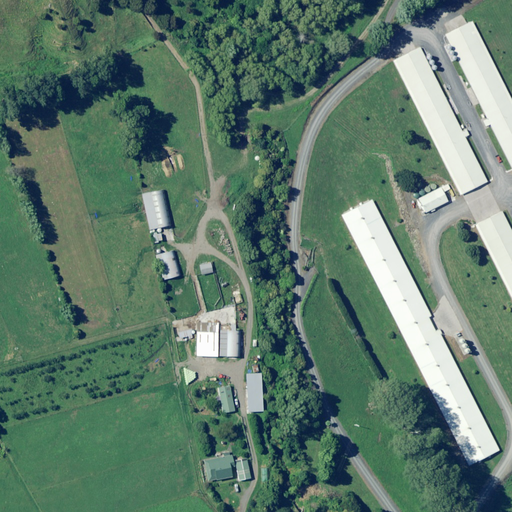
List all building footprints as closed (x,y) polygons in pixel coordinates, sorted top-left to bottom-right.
[(511,167),(511,114),(466,23),(438,35),(507,170),(511,167)] [(390,57),(457,191),(483,179),(415,44),(390,57)] [(453,98),(447,101),(453,114),(459,111),(453,98)] [(439,186),(413,199),(420,212),(445,199),(439,186)] [(171,225),(174,224),(173,219),(170,220),(163,190),(151,192),(159,228),(171,225)] [(159,228),(151,192),(142,194),(149,230),(159,228)] [(369,202),(345,214),(471,463),(494,451),(369,202)] [(511,235),(500,209),(473,222),(511,305),(511,235)] [(180,275),(173,250),(162,253),(169,278),(180,275)] [(213,272),(211,263),(199,265),(201,274),(213,272)] [(217,356),(218,331),(218,323),(197,322),(196,356),(217,356)] [(192,338),(191,329),(178,332),(179,338),(188,336),(189,339),(192,338)] [(227,356),(228,331),(218,331),(217,356),(227,356)] [(228,331),(227,356),(239,357),(240,331),(228,331)] [(185,352),(183,343),(177,344),(180,360),(185,359),(183,352),(185,352)] [(261,386),(259,375),(247,377),(250,389),(261,386)] [(234,411),(230,385),(218,388),(223,413),(234,411)] [(232,455),(230,456),(229,451),(223,453),(224,457),(203,461),(207,481),(237,476),(238,480),(250,478),(247,460),(234,463),(232,455)]
